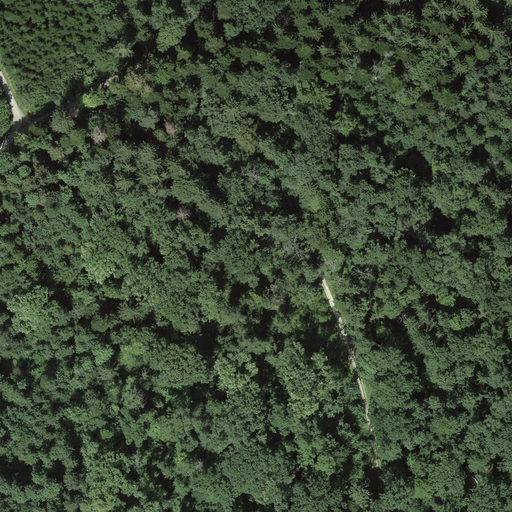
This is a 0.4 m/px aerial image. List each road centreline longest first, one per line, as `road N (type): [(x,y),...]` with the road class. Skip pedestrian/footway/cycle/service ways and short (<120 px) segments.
road 1 (track): [(205,4),(361,384),(380,511)]
road 2 (track): [(204,0),(178,43),(150,63),(88,88),(0,143)]
